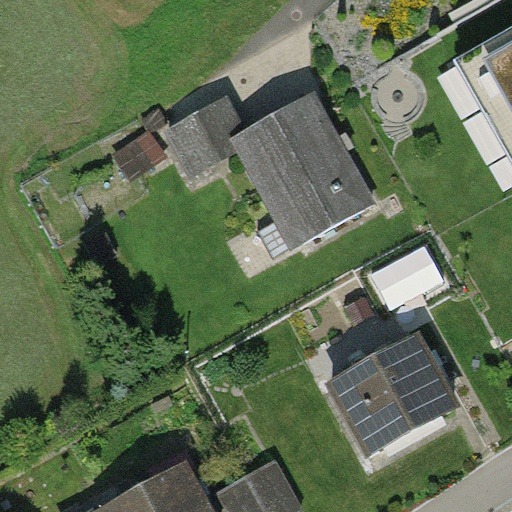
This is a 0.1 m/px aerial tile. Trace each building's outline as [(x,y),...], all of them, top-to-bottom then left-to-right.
[(511,32),(454,66),(511,168),(511,32)] [(377,210),(306,91),(209,149),(280,268),(377,210)] [(381,270),(396,303),(449,279),(434,245),(381,270)] [(416,345),(334,392),(374,461),(456,414),(416,345)] [(301,511),(274,465),(221,495),(230,511),(301,511)] [(206,511),(183,470),(107,511),(206,511)]
